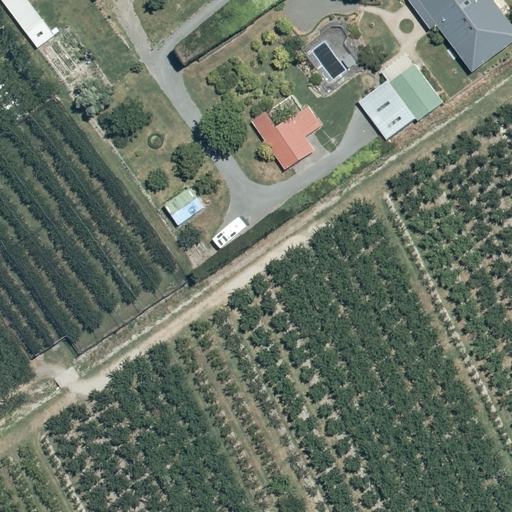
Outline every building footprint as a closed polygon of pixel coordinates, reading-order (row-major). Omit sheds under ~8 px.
[(58,36),(30,0),(3,0),(40,49),(58,36)] [(501,0),(410,0),(433,31),(440,26),(474,73),(511,45),(511,23),(497,3),(501,0)] [(446,102),(412,52),(384,71),(391,81),(362,101),(389,141),(446,102)] [(323,126),(310,107),(285,124),(274,108),(254,121),(287,171),(317,151),(307,136),(323,126)] [(207,208),(193,187),(168,205),(182,226),(207,208)]
